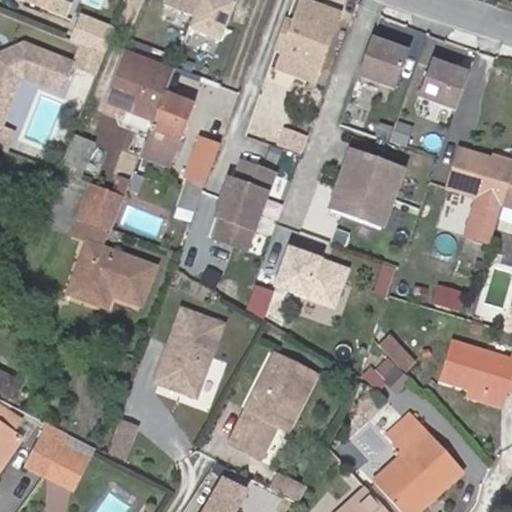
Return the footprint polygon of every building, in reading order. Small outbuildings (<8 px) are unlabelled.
[(24,0),(63,16),(68,3),(60,0),(24,0)] [(236,0),(167,0),(166,6),(194,16),(188,31),(221,43),(236,0)] [(300,1),(298,8),(318,16),(320,9),(300,1)] [(272,67),(313,82),(337,15),(320,9),(318,16),(298,8),(292,24),(281,20),(271,48),(278,50),(272,67)] [(82,12),(73,40),(83,43),(76,65),(100,73),(116,23),(82,12)] [(406,54),(369,41),(356,78),(393,91),(406,54)] [(74,65),(22,45),(0,53),(0,146),(4,148),(10,133),(0,129),(0,128),(20,78),(62,95),(74,65)] [(163,94),(172,71),(125,54),(105,106),(124,114),(126,110),(153,120),(163,94)] [(465,75),(428,62),(415,99),(452,112),(465,75)] [(194,106),(163,94),(153,120),(150,128),(148,134),(139,158),(171,168),(181,140),(194,106)] [(137,129),(128,153),(139,158),(148,134),(137,129)] [(73,132),(59,169),(81,178),(95,141),(73,132)] [(214,161),(219,147),(202,141),(197,139),(184,175),(190,177),(179,206),(192,210),(196,212),(214,161)] [(402,169),(351,151),(330,212),(381,230),(402,169)] [(500,205),(511,167),(460,152),(448,189),(500,205)] [(114,191),(125,195),(139,158),(128,153),(114,191)] [(211,229),(248,242),(276,168),(239,153),(231,173),(225,171),(212,207),(218,209),(211,229)] [(511,166),(511,167),(500,205),(511,208),(511,166)] [(80,220),(111,231),(125,195),(114,191),(95,183),(81,219),(80,220)] [(122,221),(159,236),(168,212),(131,198),(122,221)] [(191,211),(192,210),(179,206),(176,204),(172,215),(188,220),(191,211)] [(104,249),(111,231),(80,220),(74,236),(74,238),(86,243),(104,249)] [(153,267),(104,249),(86,243),(81,258),(86,260),(80,277),(74,275),(67,293),(95,304),(100,292),(110,295),(139,306),(153,267)] [(344,276),(286,252),(273,289),(329,309),(344,276)] [(509,306),(511,306),(511,285),(510,292),(502,289),(494,318),(505,321),(509,306)] [(105,308),(110,295),(100,292),(95,304),(105,308)] [(197,394),(223,324),(181,309),(155,379),(197,394)] [(391,335),(380,346),(400,369),(403,372),(415,361),(391,335)] [(511,396),(511,365),(454,346),(442,384),(470,393),(468,399),(503,410),(508,395),(511,396)] [(289,436),(316,380),(275,361),(233,451),(264,466),(280,432),(289,436)] [(0,391),(28,407),(36,394),(38,396),(51,370),(35,362),(22,386),(0,373),(0,391)] [(386,385),(396,394),(410,380),(403,372),(400,369),(386,385)] [(398,447),(421,427),(409,413),(386,432),(398,447)] [(0,471),(26,436),(0,417),(0,471)] [(130,450),(137,431),(117,424),(110,443),(130,450)] [(401,511),(420,511),(463,474),(421,427),(398,447),(394,450),(400,456),(373,481),(401,511)] [(28,465),(45,475),(61,447),(49,441),(52,436),(47,433),(28,465)] [(127,461),(130,450),(110,443),(106,453),(127,461)] [(61,447),(45,475),(71,489),(87,463),(78,457),(81,452),(76,449),(72,454),(61,447)] [(300,505),(310,488),(282,474),(274,493),(299,505),(300,505)] [(239,511),(249,495),(226,481),(207,511),(239,511)] [(386,511),(368,491),(343,511),(386,511)]
